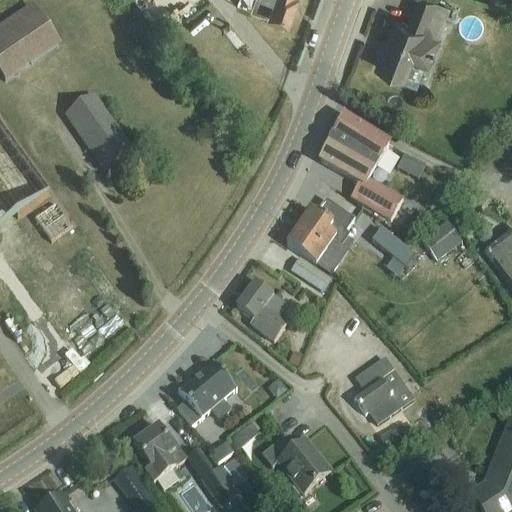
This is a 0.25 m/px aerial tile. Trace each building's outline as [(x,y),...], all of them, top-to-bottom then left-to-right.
[(149,0),(134,0),(142,9),(151,2),(149,0)] [(273,0),(274,0),(269,14),(289,22),(297,0),(273,0)] [(439,37),(450,9),(427,0),(416,0),(408,21),(402,19),(401,22),(394,20),(386,41),(381,39),(375,55),(380,57),(375,68),(407,80),(413,64),(427,69),(440,37),(439,37)] [(0,76),(5,84),(58,47),(32,9),(0,30),(0,76)] [(104,173),(131,154),(94,100),(67,119),(104,173)] [(329,146),(319,164),(358,186),(349,201),(350,202),(390,224),(401,206),(403,203),(370,184),(369,183),(376,171),(388,150),(388,149),(344,119),(333,138),(332,137),(327,145),(329,146)] [(0,233),(47,199),(48,199),(0,132),(0,233)] [(312,213),(286,249),(302,261),(316,270),(334,245),(342,250),(351,238),(347,235),(355,223),(326,203),(317,217),(312,213)] [(56,208),(35,223),(51,245),(72,230),(56,208)] [(448,226),(423,244),(438,263),(463,245),(448,226)] [(511,233),(484,255),(493,267),(511,292),(511,233)] [(382,234),(372,245),(404,272),(414,261),(382,234)] [(316,270),(306,284),(324,297),(334,283),(316,270)] [(273,347),(290,325),(278,317),(284,308),(274,301),(274,300),(255,286),(236,313),(253,325),(249,329),(273,347)] [(296,370),(302,358),(293,354),(288,367),(296,370)] [(364,395),(354,402),(364,417),(366,419),(374,431),(414,403),(385,361),(355,382),(364,395)] [(186,406),(176,413),(191,431),(202,423),(211,415),(217,422),(217,423),(218,424),(225,418),(230,413),(229,412),(229,413),(223,405),(225,403),(235,395),(236,396),(237,395),(213,367),(212,368),(213,368),(203,377),(188,390),(180,396),(179,396),(179,395),(178,396),(186,406)] [(278,383),(268,392),(277,403),(287,394),(278,383)] [(483,486),(468,496),(477,511),(511,511),(511,413),(511,417),(501,442),(511,446),(495,490),(483,486)] [(405,426),(380,441),(390,457),(396,453),(415,442),(405,426)] [(251,428),(232,442),(239,452),(259,437),(251,428)] [(153,488),(187,464),(168,437),(165,439),(159,430),(134,447),(150,471),(144,475),(153,488)] [(286,440),(262,459),(272,471),(279,466),(304,498),(331,477),(304,444),(295,452),(286,440)] [(231,459),(234,457),(226,446),(219,452),(211,457),(211,458),(215,464),(218,468),(231,459)] [(251,465),(247,468),(253,476),(258,473),(251,465)] [(249,511),(240,499),(221,471),(201,485),(220,511),(234,503),(241,511),(249,511)] [(157,511),(160,510),(131,472),(115,484),(136,511),(157,511)] [(105,474),(96,481),(99,485),(108,478),(105,474)] [(70,511),(62,498),(40,511),(70,511)]
